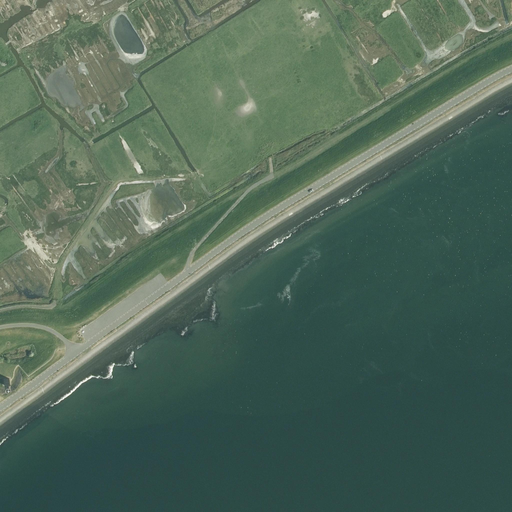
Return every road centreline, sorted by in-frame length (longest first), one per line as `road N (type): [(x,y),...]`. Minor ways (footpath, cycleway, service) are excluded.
road 1 (unclassified): [(75,352),(236,235),(511,68)]
road 2 (unknown): [(190,270),(192,252),(269,175),(271,158)]
